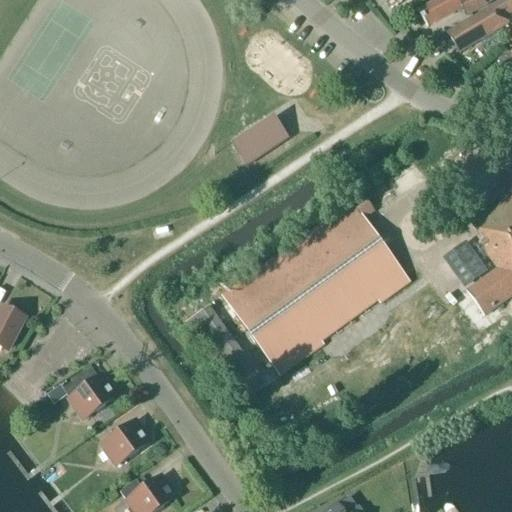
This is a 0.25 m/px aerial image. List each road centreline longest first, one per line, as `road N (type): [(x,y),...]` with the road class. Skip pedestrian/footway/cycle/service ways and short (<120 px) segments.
road 1 (residential): [(0,247),(76,293),(112,326),(244,511)]
road 2 (residential): [(511,128),(425,102),(298,0)]
